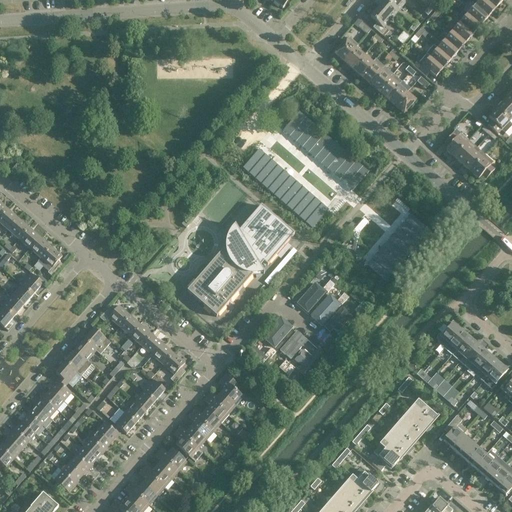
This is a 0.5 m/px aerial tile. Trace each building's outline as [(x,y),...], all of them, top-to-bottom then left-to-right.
[(275,0),(274,2),(282,9),(290,0),(275,0)] [(385,0),(385,1),(398,13),(405,4),(399,0),(385,0)] [(488,18),(495,9),(484,0),(479,0),(474,6),(488,18)] [(503,0),(502,0),(484,0),(495,9),(503,0)] [(377,10),(390,21),(398,13),(385,1),(377,10)] [(480,26),(488,18),(474,6),(467,15),(480,26)] [(386,31),(383,29),(390,21),(377,10),(370,18),(377,23),(373,28),(382,36),(384,33),(385,32),(386,31)] [(459,23),(473,35),(480,26),(467,15),(464,12),(456,21),(459,23)] [(367,35),(371,30),(362,23),(358,27),(367,35)] [(452,32),(466,44),(473,35),(459,23),(452,32)] [(389,35),(385,32),(384,33),(382,36),(387,40),(390,36),(389,35)] [(444,41),(458,52),(466,44),(452,32),(444,41)] [(355,49),(358,46),(349,38),(334,54),(343,62),(355,49)] [(397,41),(394,45),(398,49),(402,45),(397,41)] [(437,49),(450,61),(458,52),(444,41),(437,49)] [(426,55),(443,70),(450,61),(437,49),(434,46),(426,55)] [(343,62),(352,70),(364,56),(355,49),(343,62)] [(435,78),(443,70),(426,55),(419,63),(417,61),(412,66),(426,78),(430,73),(435,78)] [(352,70),(361,77),(372,64),(364,56),(352,70)] [(361,77),(369,85),(384,68),(375,61),(372,64),(361,77)] [(369,85),(378,92),(392,76),(384,68),(369,85)] [(386,100),(398,86),(401,83),(392,76),(378,92),(386,100)] [(429,85),(421,78),(417,82),(425,90),(429,85)] [(398,86),(386,100),(395,107),(407,94),(410,90),(401,82),(401,83),(398,86)] [(407,94),(395,107),(404,115),(415,101),(407,94)] [(511,95),(503,102),(511,110),(511,95)] [(511,110),(503,102),(496,110),(509,123),(509,122),(511,119),(511,110)] [(505,134),(511,126),(511,125),(509,122),(509,123),(496,110),(488,118),(492,122),(488,126),(497,135),(501,131),(505,134)] [(299,113),(283,131),(289,136),(305,118),(299,113)] [(305,118),(289,136),(296,142),(312,124),(305,118)] [(312,124),(296,142),(302,147),(318,129),(312,124)] [(482,129),(488,135),(490,132),(484,127),(482,129)] [(318,129),(302,147),(308,153),(324,135),(318,129)] [(454,158),(469,141),(456,130),(444,144),(448,147),(445,151),(454,158)] [(496,138),(490,132),(488,135),(494,141),(496,138)] [(324,135),(308,153),(315,158),(330,140),(324,135)] [(330,140),(315,158),(321,164),(337,145),(330,140)] [(462,165),(477,148),(469,141),(454,158),(462,165)] [(337,145),(321,164),(327,169),(343,151),(337,145)] [(470,172),(485,155),(477,148),(462,165),(470,172)] [(243,169),(249,174),(265,156),(259,150),(243,169)] [(343,151),(327,169),(333,175),(349,156),(343,151)] [(470,172),(478,180),(481,176),(486,180),(494,170),(490,166),(493,163),(485,155),(470,172)] [(265,156),(249,174),(256,179),(272,161),(265,156)] [(349,156),(333,175),(340,180),(356,162),(349,156)] [(272,161),(256,179),(262,185),(278,167),(272,161)] [(356,162),(340,180),(346,186),(362,167),(356,162)] [(18,175),(22,170),(16,165),(12,170),(18,175)] [(278,167),(262,185),(268,190),(284,172),(278,167)] [(362,167),(346,186),(352,191),(368,173),(362,167)] [(284,172),(268,190),(274,196),(290,178),(284,172)] [(290,178),(274,196),(281,201),(297,183),(290,178)] [(297,183),(281,201),(287,207),(303,188),(297,183)] [(303,188),(287,207),(293,212),(309,194),(303,188)] [(309,194),(293,212),(312,229),(328,210),(309,194)] [(294,235),(261,206),(239,232),(235,226),(234,226),(235,227),(234,229),(232,230),(231,232),(230,233),(229,236),(228,238),(228,239),(227,241),(227,243),(226,245),(226,246),(226,248),(226,249),(227,251),(227,253),(223,250),(187,292),(216,317),(253,276),(252,275),(255,275),(258,274),(260,274),(263,273),(263,274),(264,274),(260,267),(264,263),(267,266),(294,235)] [(18,219),(7,209),(0,217),(0,223),(8,231),(18,219)] [(411,215),(405,221),(423,237),(429,231),(411,215)] [(29,228),(18,219),(8,231),(19,240),(29,228)] [(364,219),(352,232),(357,236),(368,223),(364,219)] [(185,220),(182,225),(186,229),(190,224),(185,220)] [(405,221),(400,228),(418,243),(423,237),(405,221)] [(30,250),(40,238),(29,228),(19,240),(30,250)] [(400,228),(394,234),(412,250),(418,243),(400,228)] [(394,234),(389,240),(407,256),(412,250),(394,234)] [(51,247),(40,238),(30,250),(41,259),(51,247)] [(389,240),(383,247),(402,262),(407,256),(389,240)] [(63,266),(58,262),(62,257),(51,247),(41,259),(37,263),(48,273),(52,277),(63,266)] [(383,247),(378,253),(396,269),(402,262),(383,247)] [(378,253),(373,259),(391,275),(396,269),(378,253)] [(373,259),(367,265),(385,281),(391,275),(373,259)] [(43,285),(31,274),(21,285),(33,296),(43,285)] [(330,281),(323,289),(328,293),(334,285),(337,283),(337,282),(333,278),(332,279),(330,281)] [(325,292),(314,283),(297,302),(308,312),(325,292)] [(12,296),(23,307),(33,296),(21,285),(12,296)] [(331,290),(313,312),(318,316),(327,306),(331,310),(336,304),(332,301),(337,295),(331,290)] [(344,294),(337,302),(342,306),(349,298),(344,294)] [(14,318),(23,307),(12,296),(2,307),(14,318)] [(130,316),(119,306),(115,311),(110,307),(100,319),(105,323),(109,318),(119,328),(130,316)] [(0,309),(0,325),(4,329),(14,318),(2,307),(0,309)] [(342,307),(326,327),(335,335),(352,315),(342,307)] [(130,316),(119,328),(130,337),(141,326),(130,316)] [(280,319),(264,339),(275,348),(291,329),(280,319)] [(439,344),(440,346),(444,349),(460,331),(451,323),(447,327),(448,328),(442,335),(440,333),(437,336),(436,337),(436,338),(436,339),(437,341),(438,343),(439,344)] [(130,337),(141,347),(152,335),(141,326),(130,337)] [(96,352),(100,355),(110,344),(95,330),(84,342),(96,352)] [(452,356),(467,338),(460,331),(444,349),(452,356)] [(295,332),(280,350),(290,359),(306,341),(295,332)] [(141,347),(152,357),(163,345),(152,335),(141,347)] [(463,358),(475,344),(467,338),(452,356),(460,362),(463,358)] [(132,345),(128,341),(120,349),(124,353),(132,345)] [(96,352),(84,342),(76,352),(87,362),(96,352)] [(463,358),(460,362),(467,369),(471,365),(483,351),(475,344),(463,358)] [(152,357),(163,366),(174,354),(163,345),(152,357)] [(261,353),(256,359),(264,366),(268,362),(269,360),(276,353),(271,349),(265,356),(261,353)] [(311,356),(304,351),(295,361),(301,367),(295,374),(300,378),(321,355),(316,350),(311,356)] [(475,376),(491,358),(483,351),(471,365),(467,369),(475,376)] [(77,374),(81,377),(92,365),(87,362),(76,352),(65,363),(77,374)] [(174,354),(163,366),(174,376),(170,380),(175,384),(185,373),(181,369),(185,364),(174,354)] [(483,383),(487,378),(499,365),(491,358),(475,376),(483,383)] [(279,369),(284,373),(290,365),(286,361),(279,369)] [(121,362),(115,369),(118,371),(124,365),(121,362)] [(159,373),(162,370),(153,362),(150,366),(159,373)] [(56,374),(60,378),(68,384),(77,374),(65,363),(56,374)] [(290,365),(284,373),(288,377),(295,369),(290,365)] [(487,378),(483,383),(491,390),(495,385),(507,371),(499,365),(487,378)] [(423,373),(419,377),(422,380),(427,384),(431,379),(426,375),(423,373)] [(226,375),(218,384),(224,388),(225,389),(221,394),(236,407),(243,398),(245,396),(241,393),(240,395),(234,390),(235,388),(238,385),(226,375)] [(57,382),(50,390),(64,402),(71,394),(64,388),(68,384),(60,378),(57,382)] [(511,380),(502,392),(510,399),(511,396),(511,380)] [(121,381),(117,386),(121,390),(125,385),(121,381)] [(153,381),(143,392),(155,402),(165,391),(153,381)] [(64,402),(50,390),(43,398),(57,411),(64,402)] [(155,402),(143,392),(134,403),(145,413),(155,402)] [(207,397),(228,415),(236,407),(221,394),(216,399),(210,393),(207,397)] [(206,411),(220,424),(228,415),(207,397),(203,401),(210,406),(206,411)] [(57,411),(43,398),(36,407),(50,419),(57,411)] [(418,400),(399,423),(418,439),(425,431),(427,432),(431,428),(429,426),(437,417),(418,400)] [(99,412),(105,405),(102,402),(96,409),(99,412)] [(145,413),(134,403),(124,414),(136,424),(145,413)] [(50,419),(36,407),(28,415),(42,427),(50,419)] [(264,408),(261,411),(266,416),(269,413),(264,408)] [(474,411),(479,416),(482,412),(477,408),(474,411)] [(192,414),(213,433),(220,424),(206,411),(201,416),(195,410),(192,414)] [(487,416),(482,412),(479,416),(484,420),(487,416)] [(136,424),(124,414),(114,425),(126,435),(136,424)] [(191,428),(206,441),(213,433),(192,414),(188,418),(195,424),(191,428)] [(42,427),(28,415),(21,423),(35,435),(42,427)] [(463,435),(467,431),(459,424),(462,421),(456,417),(444,431),(449,435),(443,442),(451,449),(463,435)] [(69,421),(62,429),(65,432),(72,424),(69,421)] [(35,435),(21,423),(14,431),(28,444),(35,435)] [(97,431),(111,443),(118,435),(104,423),(97,431)] [(379,445),(385,450),(398,462),(406,452),(408,454),(412,449),(410,448),(418,439),(399,423),(379,445)] [(250,426),(245,431),(250,435),(254,430),(250,426)] [(177,431),(198,450),(206,441),(191,428),(187,433),(180,428),(177,431)] [(55,438),(58,441),(65,432),(62,429),(55,438)] [(28,444),(14,431),(7,440),(21,452),(28,444)] [(97,431),(90,440),(104,452),(111,443),(97,431)] [(176,446),(195,463),(203,454),(198,450),(177,431),(173,435),(180,441),(176,446)] [(250,435),(245,431),(239,437),(244,441),(250,435)] [(470,442),(463,435),(451,449),(459,456),(470,442)] [(51,449),(58,441),(55,438),(47,446),(51,449)] [(21,452),(7,440),(0,447),(0,448),(14,460),(21,452)] [(90,440),(83,448),(97,460),(104,452),(90,440)] [(478,449),(470,442),(459,456),(466,462),(478,449)] [(0,461),(0,462),(6,469),(14,460),(0,448),(0,461)] [(83,448),(76,456),(90,468),(97,460),(83,448)] [(179,472),(187,463),(172,450),(168,455),(161,449),(158,453),(179,472)] [(486,455),(478,449),(466,462),(474,469),(486,455)] [(391,470),(398,462),(385,450),(378,457),(387,465),(386,466),(391,470)] [(482,476),(494,462),(498,458),(490,451),(486,455),(474,469),(482,476)] [(157,467),(171,480),(179,472),(158,453),(154,457),(161,463),(157,467)] [(76,456),(68,464),(82,477),(90,468),(76,456)] [(38,457),(33,463),(36,465),(41,460),(38,457)] [(490,483),(502,469),(505,465),(498,458),(494,462),(482,476),(490,483)] [(29,474),(36,465),(33,463),(26,471),(29,474)] [(68,464),(61,473),(75,485),(82,477),(68,464)] [(511,470),(505,465),(502,469),(490,483),(497,489),(509,476),(511,472),(511,470)] [(143,470),(164,489),(171,480),(157,467),(153,472),(146,467),(143,470)] [(359,469),(353,477),(371,493),(379,484),(374,480),(373,481),(364,473),(359,469)] [(57,470),(50,478),(68,493),(75,485),(61,473),(57,470)] [(143,470),(139,474),(146,480),(141,485),(156,498),(158,496),(159,497),(163,492),(163,491),(164,489),(143,470)] [(511,472),(509,476),(497,489),(505,496),(511,488),(511,472)] [(363,502),(371,493),(353,477),(352,476),(333,498),(348,511),(354,511),(359,506),(361,508),(363,506),(365,503),(363,502)] [(19,479),(9,490),(13,493),(22,482),(19,479)] [(128,488),(149,506),(156,498),(141,485),(138,489),(131,484),(128,488)] [(137,511),(144,511),(149,506),(128,488),(125,492),(131,497),(126,502),(137,511)] [(28,511),(55,511),(58,508),(43,495),(30,509),(28,511)] [(348,511),(333,498),(320,511),(348,511)] [(440,499),(432,508),(437,511),(452,511),(451,511),(444,505),(445,503),(440,499)] [(109,510),(111,511),(137,511),(126,502),(123,507),(116,501),(109,510)]
